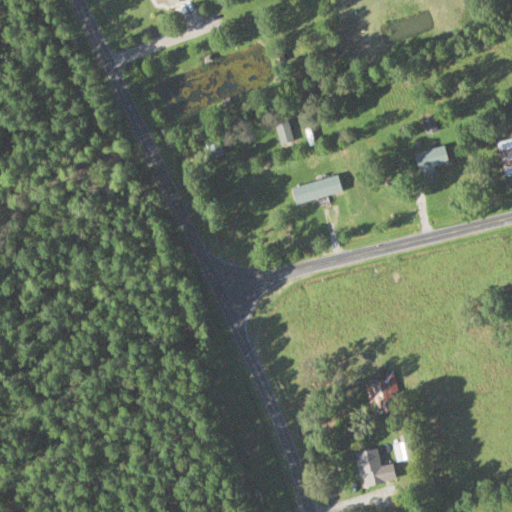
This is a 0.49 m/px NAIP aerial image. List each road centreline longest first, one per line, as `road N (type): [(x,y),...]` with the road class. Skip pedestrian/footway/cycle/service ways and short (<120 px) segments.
road 1 (residential): [(304,511),(222,290),(73,0)]
road 2 (residential): [(222,290),(511,219)]
